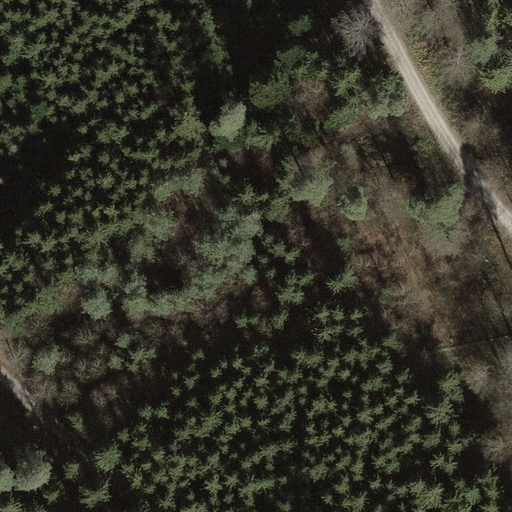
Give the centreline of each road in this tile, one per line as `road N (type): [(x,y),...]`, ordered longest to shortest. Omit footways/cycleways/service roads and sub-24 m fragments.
road 1 (track): [(371,0),(461,162),(511,226)]
road 2 (track): [(0,373),(159,511)]
